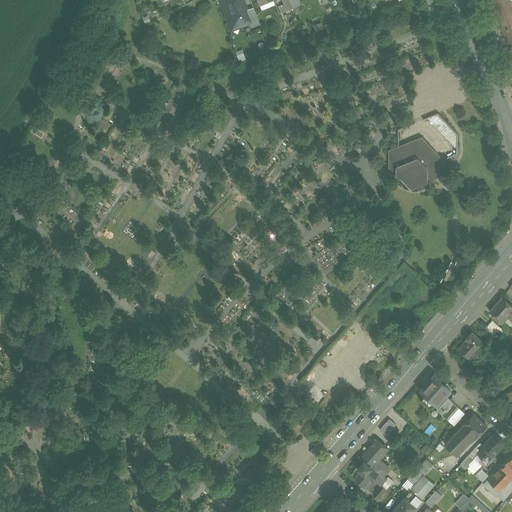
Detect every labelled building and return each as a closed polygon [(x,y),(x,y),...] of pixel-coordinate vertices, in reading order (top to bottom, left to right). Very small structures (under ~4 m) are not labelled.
[(221,0),(230,24),(236,22),(240,24),(241,25),(251,22),(247,9),(242,0),(221,0)] [(290,0),(282,0),(284,4),(286,11),(293,8),(290,0)] [(511,7),(509,0),(492,0),(504,32),(511,29),(511,7)] [(260,23),(254,7),(247,9),(251,22),(252,26),(260,23)] [(433,112),(426,118),(448,140),(451,138),(455,135),(433,112)] [(424,135),(390,150),(390,170),(398,170),(398,178),(402,178),(412,189),(429,181),(429,180),(445,173),(445,159),(424,135)] [(511,305),(503,298),(491,311),(504,322),(511,314),(511,313),(511,305)] [(473,331),(465,339),(467,340),(459,349),(469,358),(476,351),(484,341),(473,331)] [(482,356),(476,351),(471,355),(478,361),(482,356)] [(452,391),(435,375),(421,390),(438,405),(452,391)] [(460,407),(450,397),(440,408),(443,410),(441,413),(448,420),(460,407)] [(451,437),(445,443),(458,455),(474,438),(475,439),(488,426),(475,414),(451,437)] [(390,436),(399,426),(391,418),(381,429),(390,436)] [(448,434),(443,440),(445,443),(451,437),(448,434)] [(495,434),(484,445),(486,447),(475,457),(484,465),(505,444),(495,434)] [(389,449),(379,440),(362,459),(365,461),(366,461),(373,453),(379,459),(389,449)] [(373,453),(366,461),(365,461),(360,467),(358,466),(351,474),(355,478),(355,477),(366,487),(370,490),(378,482),(374,479),(378,474),(383,468),(377,463),(380,459),(379,459),(373,453)] [(469,454),(461,464),(466,468),(475,459),(469,454)] [(511,456),(503,466),(511,474),(511,456)] [(390,468),(380,459),(377,463),(383,468),(378,474),(382,477),(390,468)] [(511,474),(503,466),(486,483),(485,484),(495,488),(493,490),(495,491),(498,492),(505,499),(511,492),(511,474)] [(434,484),(417,469),(409,478),(416,485),(405,497),(417,507),(423,500),(422,498),(434,484)] [(489,475),(482,469),(476,475),(484,481),(489,475)] [(385,481),(374,494),(379,498),(390,486),(385,481)] [(495,488),(485,484),(486,483),(484,481),(484,482),(480,486),(484,489),(483,490),(489,495),(493,490),(495,488)] [(436,490),(427,501),(433,506),(442,496),(436,490)] [(465,494),(458,502),(462,506),(469,498),(465,494)] [(405,497),(392,511),(411,511),(417,507),(405,497)] [(462,506),(459,510),(461,511),(470,511),(476,505),(469,498),(462,506)]
